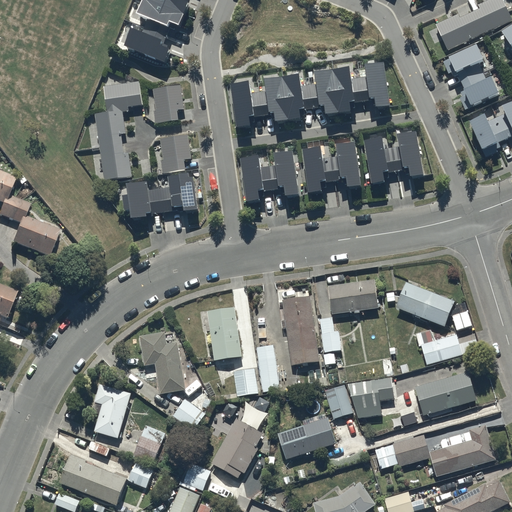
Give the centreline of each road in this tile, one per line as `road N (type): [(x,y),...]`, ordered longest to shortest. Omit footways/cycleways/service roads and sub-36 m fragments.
road 1 (residential): [(0,486),(53,368),(110,306),(158,277),(239,253)]
road 2 (residential): [(239,253),(470,220)]
road 3 (residential): [(221,147),(429,114)]
road 4 (residential): [(221,147),(210,45),(229,0)]
road 5 (residential): [(346,0),(385,20),(429,114)]
road 6 (residential): [(470,220),(511,359)]
